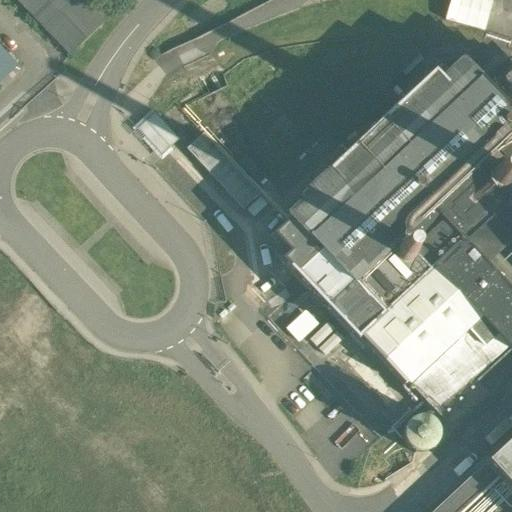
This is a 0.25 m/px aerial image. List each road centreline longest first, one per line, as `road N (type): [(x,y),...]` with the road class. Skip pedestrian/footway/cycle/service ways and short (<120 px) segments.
road 1 (unclassified): [(179,330),(343,511)]
road 2 (unclassified): [(179,330),(195,304),(195,275),(79,137)]
road 3 (unclassified): [(0,210),(116,336),(148,343),(179,330)]
road 4 (unclassified): [(161,0),(102,71),(79,137)]
